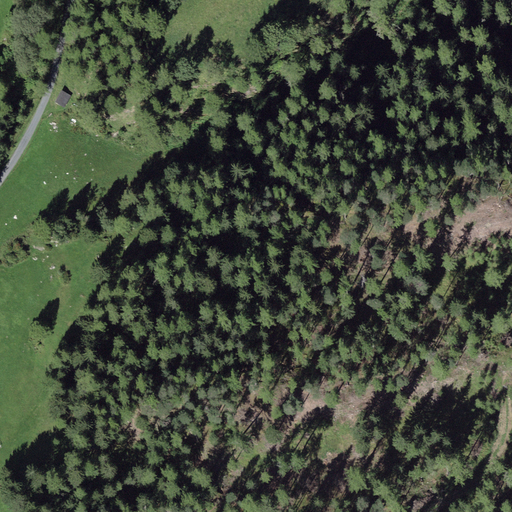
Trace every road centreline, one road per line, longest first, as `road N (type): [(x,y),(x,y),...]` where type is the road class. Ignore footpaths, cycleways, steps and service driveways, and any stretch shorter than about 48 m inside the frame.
road 1 (track): [(424,511),(482,466),(506,422),(505,389)]
road 2 (track): [(39,118),(62,0)]
